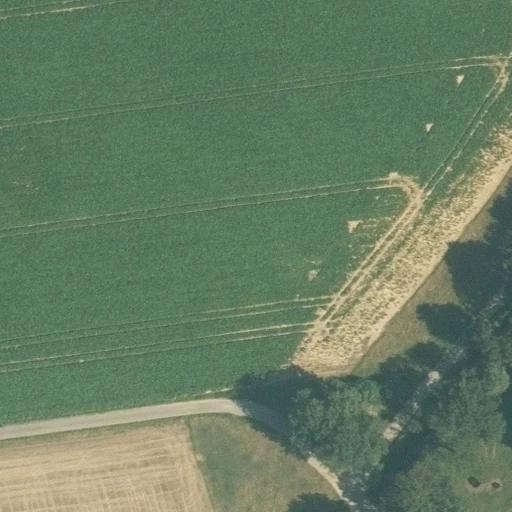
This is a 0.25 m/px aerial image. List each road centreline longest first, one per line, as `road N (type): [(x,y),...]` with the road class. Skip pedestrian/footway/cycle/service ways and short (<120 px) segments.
road 1 (track): [(369,509),(307,439),(274,422),(229,418),(0,450)]
road 2 (track): [(511,317),(369,511)]
